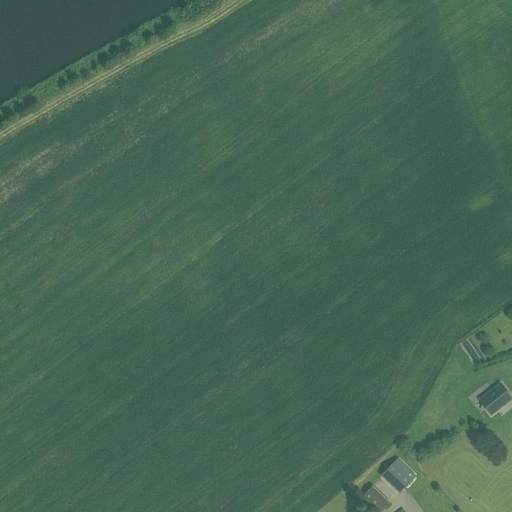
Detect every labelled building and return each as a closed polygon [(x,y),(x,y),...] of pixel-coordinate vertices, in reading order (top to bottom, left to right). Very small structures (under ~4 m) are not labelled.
[(491,193),(475,203),(480,212),(496,203),(491,193)] [(511,265),(511,244),(500,250),(508,267),(511,265)] [(511,401),(501,386),(480,402),(491,416),(511,401)] [(499,443),(511,435),(511,416),(491,429),(499,443)] [(391,486),(416,477),(410,462),(404,465),(401,459),(384,465),(391,486)] [(379,511),(381,511),(391,503),(373,485),(363,496),(379,511)]
